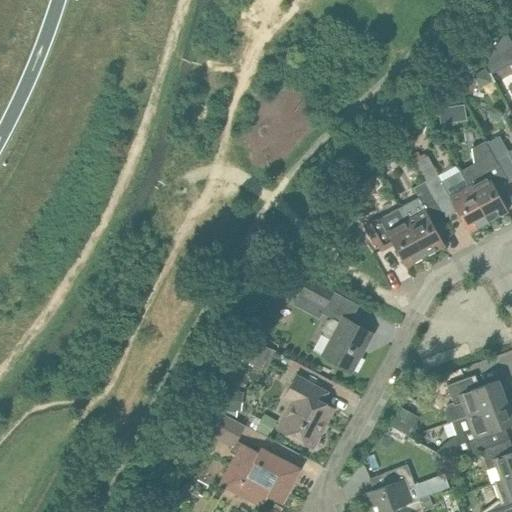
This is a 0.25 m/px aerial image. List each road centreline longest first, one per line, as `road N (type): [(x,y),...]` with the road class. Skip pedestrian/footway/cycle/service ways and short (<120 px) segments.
road 1 (residential): [(327,511),(325,482),(432,282),(489,252)]
road 2 (motorway): [(0,135),(58,0)]
